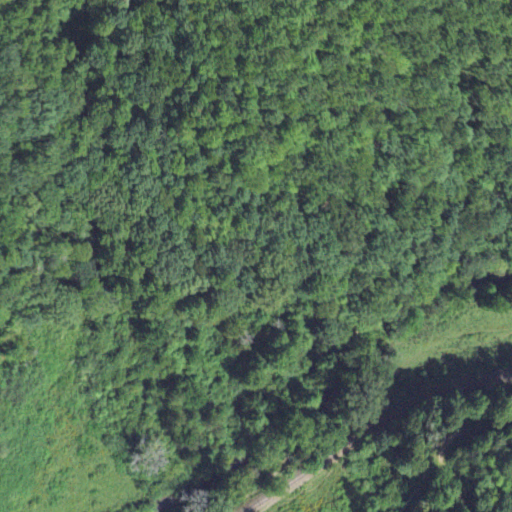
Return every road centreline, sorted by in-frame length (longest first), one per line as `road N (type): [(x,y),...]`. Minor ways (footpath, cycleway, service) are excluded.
road 1 (track): [(185,511),(322,436),(463,330)]
road 2 (track): [(462,511),(436,459),(511,418)]
